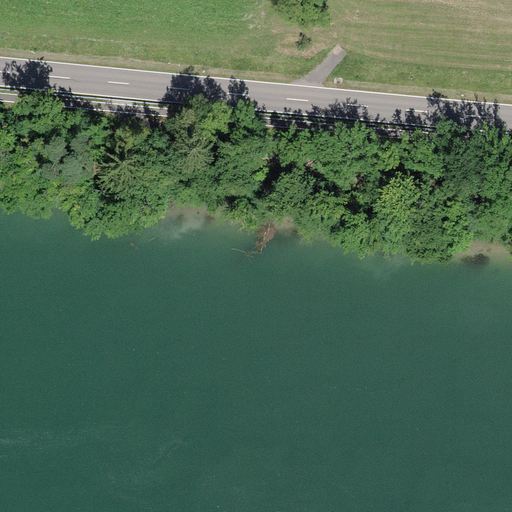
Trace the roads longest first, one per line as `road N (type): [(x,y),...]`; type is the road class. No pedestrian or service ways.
road 1 (secondary): [(511,120),(0,71)]
road 2 (track): [(132,109),(222,145),(511,202)]
